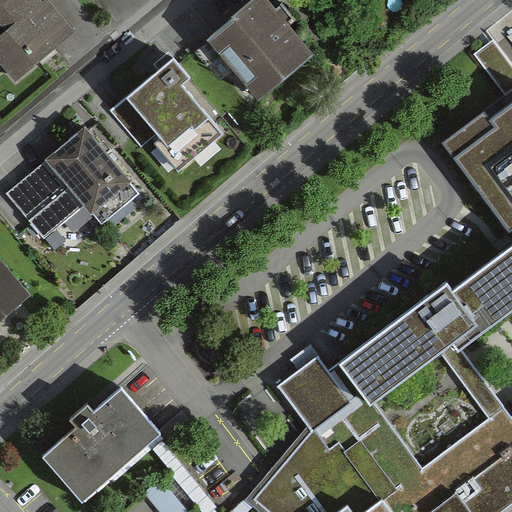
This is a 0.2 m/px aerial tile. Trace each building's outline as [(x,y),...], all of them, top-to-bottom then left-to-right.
[(0,0),(0,24),(8,34),(42,7),(35,0),(0,0)] [(277,0),(256,0),(211,36),(260,96),(318,50),(292,17),(295,15),(287,4),(283,7),(277,0)] [(47,3),(42,7),(8,34),(10,37),(0,44),(0,59),(16,80),(72,35),(47,3)] [(190,79),(173,59),(126,101),(180,162),(218,129),(181,87),(190,79)] [(89,127),(8,191),(44,236),(87,202),(103,222),(140,192),(89,127)] [(254,496),(271,511),(511,511),(511,408),(507,402),(424,464),(374,397),(457,336),(462,342),(511,305),(511,241),(456,283),(450,275),(327,365),(319,354),(279,384),(313,429),(254,496)] [(0,317),(29,293),(0,258),(0,317)] [(77,429),(42,459),(80,503),(160,433),(122,390),(94,414),(88,406),(70,421),(77,429)] [(188,511),(163,478),(146,490),(162,511),(188,511)]
